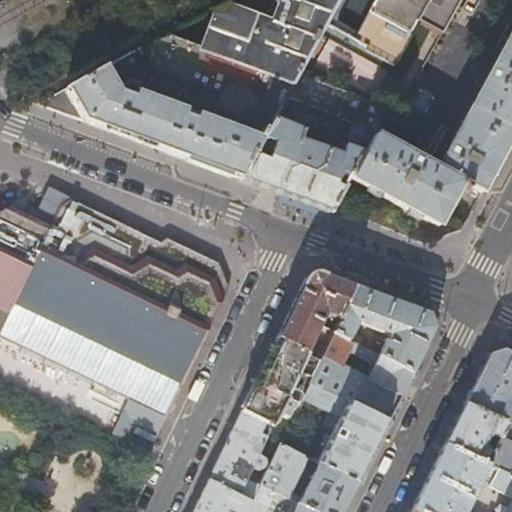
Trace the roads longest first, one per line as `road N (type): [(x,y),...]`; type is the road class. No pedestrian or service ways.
road 1 (residential): [(156,511),(286,233)]
road 2 (residential): [(286,233),(0,122)]
road 3 (residential): [(375,511),(474,307)]
road 4 (residential): [(474,307),(286,233)]
